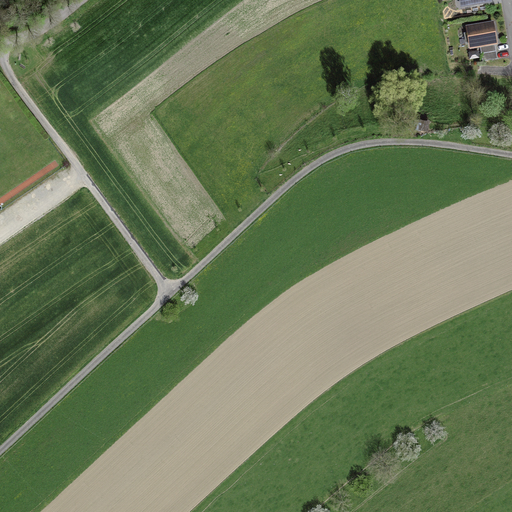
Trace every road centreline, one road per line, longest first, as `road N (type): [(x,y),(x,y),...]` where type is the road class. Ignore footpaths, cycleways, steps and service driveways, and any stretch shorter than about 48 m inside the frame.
road 1 (residential): [(511,153),(406,140),(345,148),(299,174),(169,290)]
road 2 (unclassified): [(0,52),(169,290)]
road 3 (residential): [(169,290),(0,449)]
